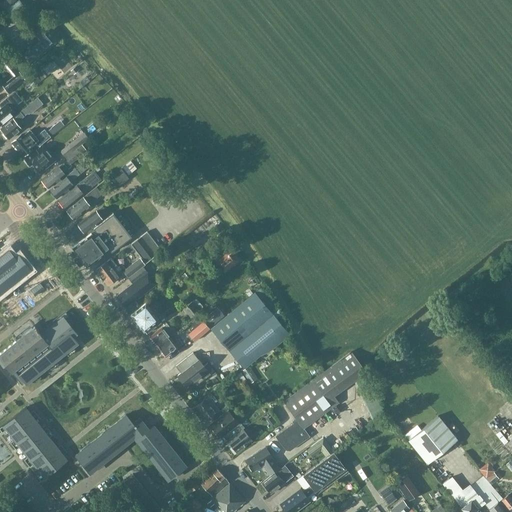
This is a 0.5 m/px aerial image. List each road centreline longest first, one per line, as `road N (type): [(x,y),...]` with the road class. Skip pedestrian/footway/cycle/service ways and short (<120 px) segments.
road 1 (tertiary): [(215,448),(21,206)]
road 2 (residential): [(26,475),(54,511),(125,454),(157,495),(215,448)]
